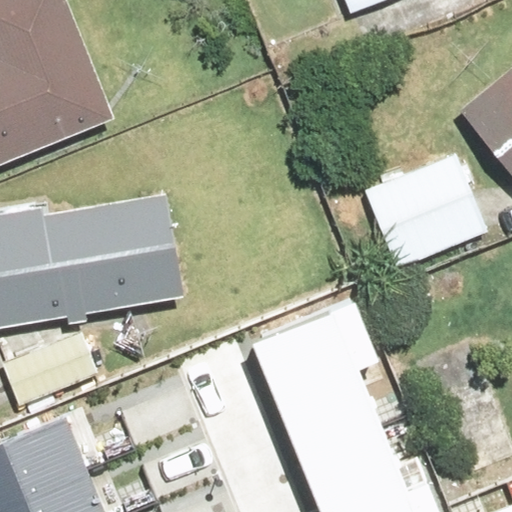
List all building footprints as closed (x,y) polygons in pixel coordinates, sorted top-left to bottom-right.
[(0,0),(0,161),(101,122),(52,0),(0,0)] [(375,0),(348,0),(352,10),(375,0)] [(511,61),(444,119),(511,200),(511,61)] [(458,146),(360,185),(392,264),(489,225),(458,146)] [(0,223),(0,329),(172,301),(155,198),(0,223)] [(355,279),(246,325),(298,448),(382,413),(356,353),(381,342),(355,279)] [(82,320),(3,354),(21,396),(100,363),(82,320)] [(65,404),(0,431),(0,493),(87,457),(65,404)] [(382,413),(298,448),(325,511),(453,511),(434,466),(409,477),(382,413)] [(87,457),(0,493),(0,511),(106,511),(110,511),(87,457)]
